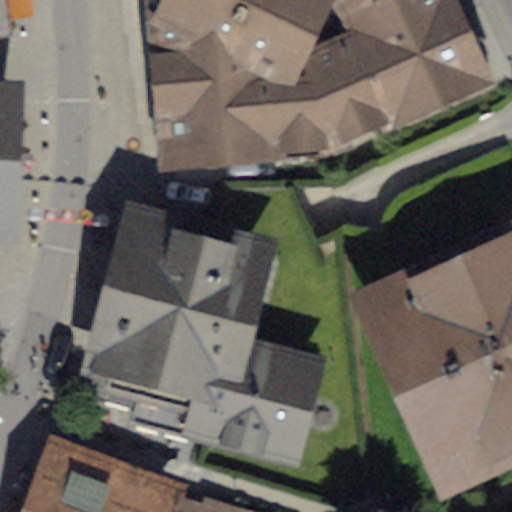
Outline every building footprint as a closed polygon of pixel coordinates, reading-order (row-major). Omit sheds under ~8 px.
[(172,154),(327,142),(270,28),(255,0),(162,0),(162,15),(172,154)] [(255,0),(270,28),(319,0),(255,0)] [(437,0),(319,0),(270,28),(327,142),(472,77),(437,0)] [(144,231),(102,389),(203,415),(199,430),(287,452),(310,364),(225,342),(247,258),(144,231)] [(511,250),(403,300),(411,369),(454,464),(511,437),(511,250)] [(57,511),(130,511),(139,489),(74,464),(57,511)] [(198,511),(139,489),(130,511),(198,511)]
